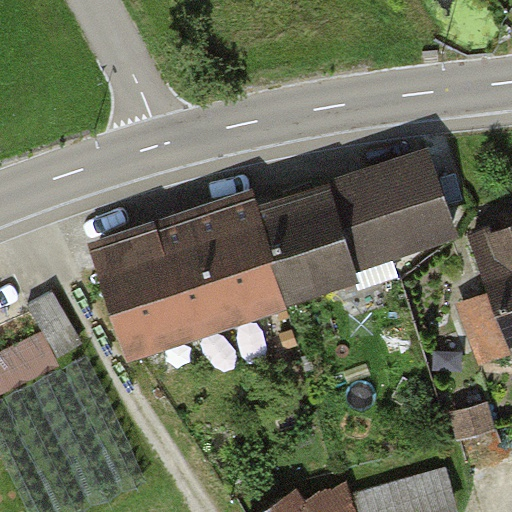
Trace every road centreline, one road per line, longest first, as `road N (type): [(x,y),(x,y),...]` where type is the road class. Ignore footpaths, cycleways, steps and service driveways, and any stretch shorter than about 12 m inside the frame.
road 1 (tertiary): [(163,145),(346,104),(511,84)]
road 2 (tertiary): [(0,201),(163,145)]
road 3 (residential): [(92,0),(163,145)]
